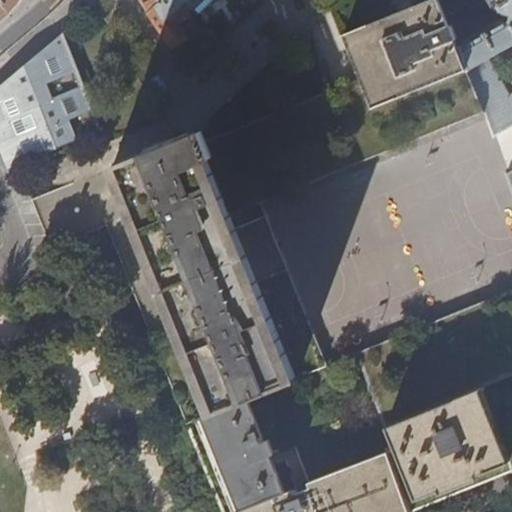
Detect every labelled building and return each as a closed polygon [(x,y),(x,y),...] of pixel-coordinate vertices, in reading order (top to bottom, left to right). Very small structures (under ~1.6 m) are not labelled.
[(0,0),(0,20),(10,12),(19,0),(0,0)] [(140,0),(149,13),(162,0),(140,0)] [(191,8),(184,0),(162,0),(149,13),(172,47),(187,38),(176,23),(191,8)] [(196,13),(210,0),(199,0),(191,8),(196,13)] [(245,16),(229,0),(210,0),(196,13),(220,40),(229,31),(245,16)] [(206,140),(302,376),(328,365),(261,203),(483,113),(479,99),(477,100),(437,0),(429,0),(343,35),(360,79),(206,140)] [(259,4),(263,0),(229,0),(245,16),(259,4)] [(511,0),(472,0),(467,3),(470,10),(476,6),(478,9),(491,1),(494,6),(488,10),(492,16),(500,11),(511,13),(510,19),(502,18),(464,40),(458,17),(463,13),(460,7),(450,13),(469,70),(482,63),(511,45),(511,0)] [(0,149),(8,170),(17,166),(101,131),(61,35),(17,71),(0,85),(0,149)] [(511,97),(497,107),(485,84),(508,71),(501,57),(484,67),(482,63),(469,70),(479,99),(483,113),(491,136),(511,124),(511,97)] [(86,177),(105,225),(188,422),(197,419),(247,399),(302,376),(206,140),(202,130),(86,177)] [(105,225),(86,177),(31,199),(47,239),(51,248),(105,225)] [(511,290),(357,354),(391,442),(391,450),(388,451),(410,511),(436,501),(477,485),(511,470),(511,290)] [(247,399),(197,419),(198,421),(203,419),(239,510),(242,509),(243,511),(410,511),(388,451),(388,450),(308,481),(309,486),(298,491),(291,489),(284,492),(269,453),(273,452),(268,439),(264,441),(247,399)]
